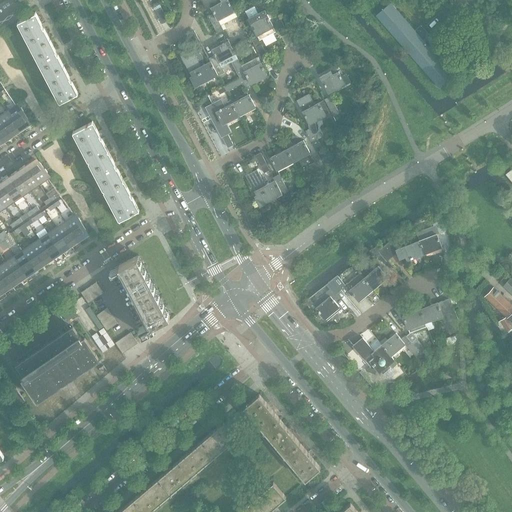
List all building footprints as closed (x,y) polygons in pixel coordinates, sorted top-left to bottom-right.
[(237,17),(234,11),(228,0),(219,0),(221,2),(211,8),(214,14),(208,17),(217,33),(223,30),(223,29),(226,28),(224,24),(237,17)] [(429,48),(435,42),(421,25),(414,31),(390,3),(376,15),(439,88),(453,75),(429,48)] [(167,20),(158,4),(153,6),(162,23),(167,20)] [(272,26),(267,15),(265,10),(257,14),(254,7),(245,12),(249,19),(248,19),(250,23),(248,25),(251,31),(253,30),(256,35),(259,40),(275,31),(272,26)] [(50,39),(35,12),(35,13),(19,21),(18,21),(32,48),(50,39)] [(287,32),(278,16),(273,19),(281,35),(287,32)] [(203,47),(194,31),(188,34),(197,50),(203,47)] [(267,55),(258,38),(252,41),(261,58),(267,55)] [(64,66),(50,39),(32,48),(46,75),(64,66)] [(222,68),(231,63),(238,75),(240,74),(242,77),(246,74),(241,65),(235,54),(228,40),(227,39),(220,42),(221,44),(210,50),(213,56),(209,58),(210,61),(217,75),(218,75),(224,72),(222,68)] [(217,75),(210,61),(203,65),(203,64),(203,63),(203,61),(203,59),(203,58),(203,57),(202,56),(202,55),(201,54),(200,53),(199,53),(198,52),(197,52),(195,52),(193,52),(192,50),(181,56),(190,74),(190,73),(192,76),(189,77),(195,87),(217,75)] [(267,74),(263,67),(265,65),(263,61),(261,62),(258,56),(241,65),(246,74),(251,83),(267,74)] [(78,93),(69,77),(64,66),(46,75),(60,103),(61,102),(77,93),(77,94),(78,93)] [(351,82),(346,73),(341,76),(338,71),(332,74),(331,70),(319,76),(328,94),(323,96),(334,117),(339,114),(328,93),(346,84),(346,85),(351,82)] [(252,85),(251,83),(246,74),(242,77),(223,86),(226,91),(226,92),(242,84),(244,89),(246,88),(246,90),(252,87),(251,86),(252,85)] [(255,106),(249,94),(232,103),(238,115),(255,106)] [(323,100),(320,102),(314,105),(309,94),(297,100),(311,128),(305,131),(315,149),(321,145),(314,133),(317,132),(315,122),(326,117),(324,114),(329,112),(323,100)] [(231,131),(226,122),(226,121),(238,115),(232,103),(224,107),(221,99),(206,107),(211,115),(214,114),(216,117),(212,119),(221,137),(222,136),(222,137),(227,147),(233,144),(227,133),(231,131)] [(28,119),(23,111),(21,107),(20,108),(18,104),(7,112),(20,130),(26,126),(23,122),(28,119)] [(20,130),(7,112),(0,116),(0,118),(12,136),(20,130)] [(12,136),(0,118),(0,136),(3,141),(12,136)] [(108,151),(92,121),(74,131),(74,130),(73,131),(89,161),(108,151)] [(309,152),(304,141),(303,140),(295,145),(294,142),(291,144),(290,140),(286,143),(288,148),(287,149),(293,161),(309,152)] [(293,161),(287,149),(281,152),(280,149),(275,152),(276,154),(270,158),(276,169),(293,161)] [(123,180),(108,151),(89,161),(104,190),(123,180)] [(269,170),(261,153),(255,156),(264,172),(269,170)] [(324,165),(318,155),(312,158),(315,162),(309,166),(312,171),(324,165)] [(328,162),(324,155),(320,157),(324,165),(328,162)] [(48,172),(45,169),(44,169),(39,162),(35,165),(32,161),(27,164),(39,183),(49,176),(47,173),(48,172)] [(39,183),(27,164),(18,170),(31,189),(39,183)] [(31,189),(18,170),(10,176),(22,195),(31,189)] [(282,194),(274,180),(265,185),(257,170),(246,175),(254,191),(255,191),(257,195),(255,196),(260,205),(282,194)] [(288,191),(279,175),(273,178),(274,180),(282,194),(288,191)] [(22,195),(10,176),(1,182),(14,201),(22,195)] [(139,210),(123,180),(104,190),(120,220),(121,220),(120,219),(138,210),(139,210)] [(14,201),(1,182),(0,182),(0,198),(5,206),(14,201)] [(56,198),(54,195),(51,190),(46,194),(49,198),(51,202),(56,198)] [(86,230),(80,222),(81,222),(79,218),(78,218),(75,215),(66,222),(78,240),(84,237),(81,233),(86,230)] [(445,231),(442,221),(441,218),(435,220),(435,222),(428,225),(430,230),(437,227),(439,233),(445,231)] [(78,240),(66,222),(57,228),(70,246),(78,240)] [(70,246),(57,228),(49,233),(61,252),(70,246)] [(13,244),(9,237),(4,230),(0,233),(0,235),(4,241),(8,247),(13,244)] [(61,252),(49,233),(40,239),(53,258),(61,252)] [(441,237),(440,233),(437,234),(437,233),(418,240),(423,253),(441,246),(438,238),(441,237)] [(53,258),(40,239),(32,245),(44,264),(53,258)] [(423,253),(418,240),(396,249),(390,241),(375,254),(384,264),(397,253),(399,258),(405,256),(407,259),(423,253)] [(44,264),(32,245),(23,251),(36,269),(44,264)] [(36,269),(23,251),(15,256),(27,275),(36,269)] [(170,316),(156,290),(138,255),(119,265),(148,320),(138,325),(143,335),(155,328),(153,324),(170,316)] [(27,275),(15,256),(6,262),(19,281),(27,275)] [(369,266),(365,261),(361,265),(365,269),(369,266)] [(19,281),(6,262),(0,266),(0,271),(10,287),(19,281)] [(373,288),(387,276),(378,265),(363,278),(373,288)] [(10,287),(0,271),(0,289),(2,293),(10,287)] [(358,300),(373,288),(363,278),(360,274),(347,284),(351,288),(349,290),(358,300)] [(331,296),(345,285),(337,276),(328,283),(328,284),(326,285),(330,289),(312,303),(324,318),(339,306),(331,296)] [(511,280),(510,279),(502,286),(511,295),(511,280)] [(103,293),(96,282),(91,285),(98,296),(103,293)] [(98,296),(91,285),(86,289),(93,299),(98,296)] [(506,319),(511,312),(511,304),(493,287),(484,297),(506,317),(500,321),(506,332),(511,328),(506,319)] [(93,299),(86,289),(81,292),(88,303),(93,299)] [(425,323),(443,316),(450,334),(458,330),(457,318),(451,301),(445,304),(444,300),(438,303),(437,302),(429,305),(428,303),(425,304),(426,307),(420,309),(425,323)] [(425,323),(420,309),(418,309),(417,307),(413,309),(410,310),(411,312),(403,315),(408,329),(411,332),(417,339),(412,332),(427,327),(425,323)] [(100,320),(111,313),(107,308),(96,315),(100,320)] [(103,325),(114,318),(111,313),(100,320),(103,325)] [(107,330),(117,323),(114,318),(103,325),(107,330)] [(37,400),(98,358),(84,338),(82,339),(80,336),(79,336),(72,327),(18,364),(24,373),(23,374),(25,378),(23,379),(37,400)] [(138,343),(133,336),(130,332),(125,336),(132,346),(138,343)] [(425,349),(417,339),(411,332),(401,340),(396,333),(382,345),(392,356),(405,345),(405,344),(415,357),(425,349)] [(132,346),(125,336),(120,339),(127,350),(132,346)] [(392,356),(382,345),(374,351),(362,337),(352,346),(365,360),(371,367),(373,366),(379,373),(381,372),(382,374),(390,367),(389,366),(395,361),(394,361),(395,360),(392,356)] [(127,350),(120,339),(115,343),(122,353),(127,350)] [(26,400),(16,388),(10,393),(19,405),(26,400)] [(264,431),(280,419),(259,394),(244,407),(264,431)] [(285,456),(300,443),(280,419),(264,431),(285,456)] [(236,437),(224,424),(223,422),(202,440),(215,455),(236,437)] [(215,455),(202,440),(178,460),(191,475),(215,455)] [(305,480),(320,467),(300,443),(285,456),(305,480)] [(191,475),(178,460),(158,477),(171,492),(191,475)] [(147,511),(171,492),(158,477),(134,498),(145,511),(147,511)] [(268,511),(286,497),(273,482),(253,500),(263,511),(268,511)] [(145,511),(134,498),(117,511),(145,511)] [(263,511),(253,500),(245,506),(242,507),(242,508),(238,511),(263,511)] [(357,511),(350,503),(339,511),(357,511)]
